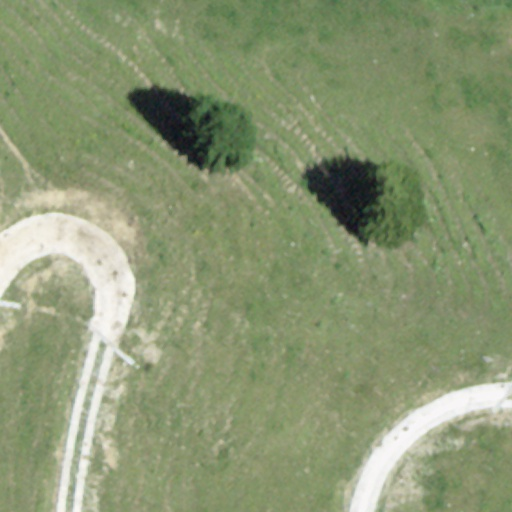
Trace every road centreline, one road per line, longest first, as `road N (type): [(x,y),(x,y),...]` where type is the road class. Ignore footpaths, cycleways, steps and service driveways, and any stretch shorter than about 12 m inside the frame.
road 1 (track): [(0,271),(57,244),(93,268),(106,324),(78,467),(78,511)]
road 2 (track): [(369,511),(370,485),(425,424),(511,407)]
